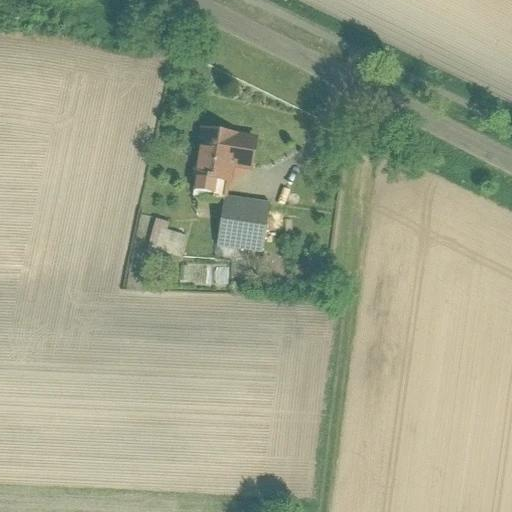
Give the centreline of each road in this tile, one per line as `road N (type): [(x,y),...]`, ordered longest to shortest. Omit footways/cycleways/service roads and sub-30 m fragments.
road 1 (track): [(356,84),(300,511)]
road 2 (tertiary): [(182,0),(511,163)]
